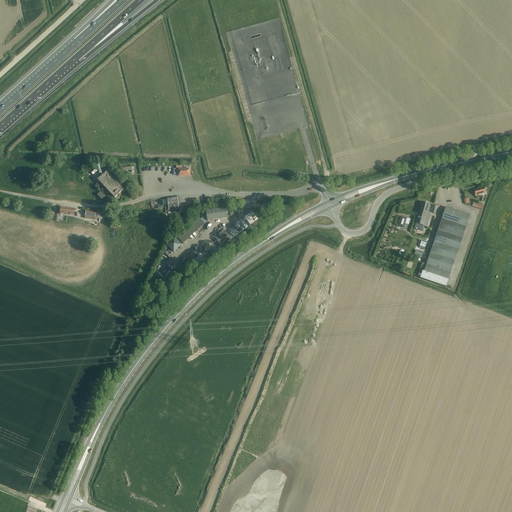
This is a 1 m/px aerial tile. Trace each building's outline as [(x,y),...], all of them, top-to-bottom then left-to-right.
[(114,198),(124,190),(107,172),(97,180),(114,198)] [(475,196),(486,193),(484,188),(474,191),(475,196)] [(178,209),(177,198),(167,200),(162,201),(162,205),(167,204),(168,210),(167,210),(168,214),(173,213),(172,210),(178,209)] [(484,202),(481,201),(481,202),(479,202),(478,204),(473,202),(471,207),(481,210),(484,202)] [(431,213),(428,212),(430,206),(428,205),(429,204),(422,202),(418,214),(414,229),(417,230),(416,233),(421,234),(422,231),(423,231),(424,227),(427,227),(428,227),(429,223),(428,223),(431,213)] [(74,216),(74,209),(60,207),(59,214),(74,216)] [(422,263),(419,271),(424,273),(422,279),(446,287),(470,216),(446,207),(443,217),(437,215),(434,221),(440,223),(426,265),(422,263)] [(207,221),(227,218),(226,208),(206,211),(207,221)] [(94,219),(95,212),(85,211),(84,218),(94,219)] [(400,216),(397,226),(404,228),(407,218),(400,216)] [(183,244),(204,224),(199,218),(177,238),(183,244)] [(174,253),(182,245),(174,237),(166,245),(174,253)]
